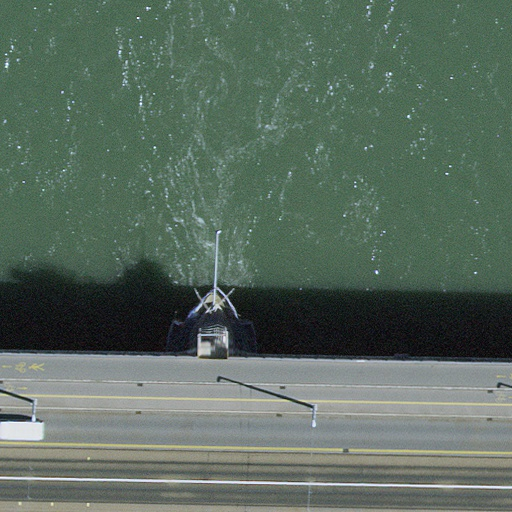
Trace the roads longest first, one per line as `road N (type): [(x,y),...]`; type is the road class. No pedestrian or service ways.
road 1 (motorway): [(511,420),(0,411)]
road 2 (primary): [(511,415),(0,406)]
